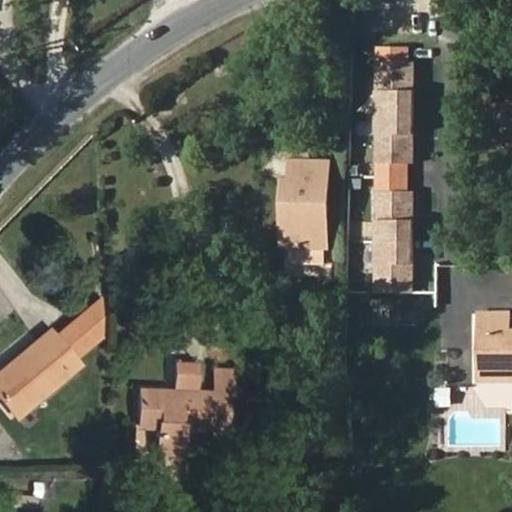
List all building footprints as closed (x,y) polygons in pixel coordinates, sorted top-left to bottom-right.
[(415,112),(415,47),(380,47),(379,112),(415,112)] [(483,70),(483,54),(467,54),(467,70),(483,70)] [(511,146),(511,110),(505,110),(490,110),(490,146),(511,146)] [(415,162),(415,112),(379,112),(379,177),(409,177),(409,162),(415,162)] [(329,246),(330,162),(293,161),(292,180),(286,180),(286,203),(292,203),(291,246),(292,246),(292,259),(296,264),(327,264),(327,246),(329,246)] [(414,243),(414,193),(408,193),(409,177),(379,177),(378,242),(414,243)] [(414,292),(414,243),(378,242),(378,292),(414,292)] [(0,398),(14,416),(76,364),(71,358),(100,334),(98,296),(52,335),(47,330),(35,340),(38,344),(1,374),(0,372),(0,398)] [(511,330),(510,331),(510,313),(480,313),(481,370),(511,369),(511,330)] [(0,372),(1,374),(38,344),(35,340),(0,369),(0,372)] [(222,429),(224,392),(211,392),(191,391),(192,364),(174,363),(173,390),(138,389),(137,425),(156,426),(155,453),(178,454),(179,427),(222,429)] [(228,392),(229,370),(212,369),(211,392),(224,392),(228,392)] [(511,379),(511,369),(481,370),(481,380),(511,379)] [(29,506),(30,495),(4,493),(3,504),(29,506)]
